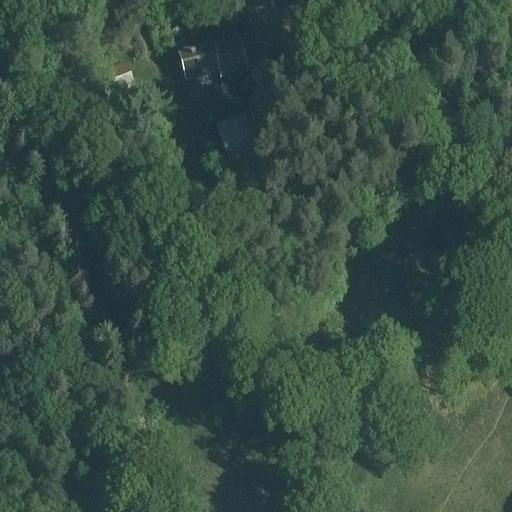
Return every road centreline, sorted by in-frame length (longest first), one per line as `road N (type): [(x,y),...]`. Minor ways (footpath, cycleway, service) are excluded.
road 1 (track): [(511,225),(467,168),(329,32)]
road 2 (track): [(127,0),(0,24)]
